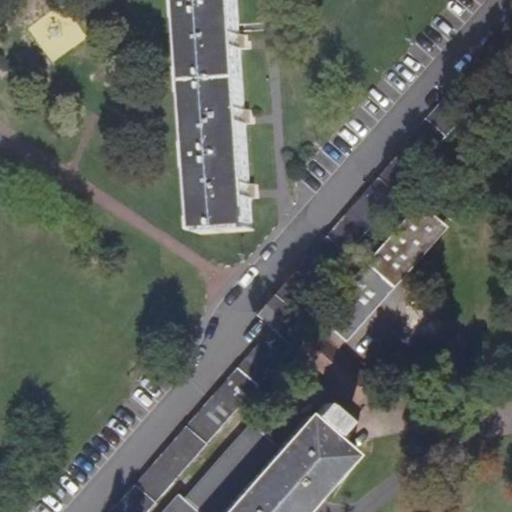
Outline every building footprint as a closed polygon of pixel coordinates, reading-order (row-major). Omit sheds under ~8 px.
[(181,0),(197,235),(201,235),(186,0),(181,0)] [(186,0),(201,235),(253,231),(237,0),(186,0)] [(147,511),(289,351),(292,347),(277,334),(289,321),(376,220),(404,188),(511,65),(511,26),(400,155),(257,316),(272,329),(111,511),(147,511)] [(373,256),(292,347),(289,351),(354,408),(373,386),(335,352),(400,279),(444,228),(417,204),(373,256)] [(302,511),(316,496),(334,476),(352,455),(332,437),(334,434),(337,435),(347,424),(324,405),(314,416),(317,418),(313,422),(308,418),(249,484),(243,479),(273,445),(251,425),(184,501),(177,495),(161,511),(214,511),(220,505),(226,510),(224,511),(302,511)]
